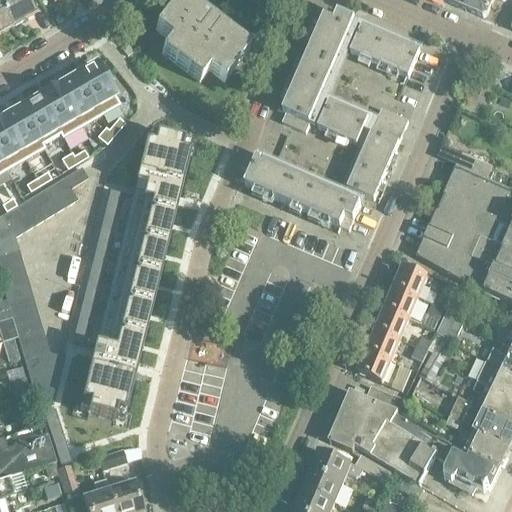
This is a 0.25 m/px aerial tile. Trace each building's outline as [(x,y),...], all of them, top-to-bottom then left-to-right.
[(0,0),(0,7),(12,28),(34,15),(24,0),(0,0)] [(248,51),(199,14),(181,0),(178,0),(155,31),(170,43),(161,55),(198,83),(207,72),(223,84),(248,51)] [(448,0),(447,4),(466,13),(471,0),(448,0)] [(471,0),(466,13),(481,19),(482,20),(488,17),(487,17),(494,0),(471,0)] [(0,34),(12,28),(0,7),(0,34)] [(286,116),(282,125),(306,135),(354,23),(328,11),(283,115),(286,116)] [(350,55),(370,63),(408,80),(420,54),(362,28),(350,55)] [(94,68),(75,79),(97,116),(116,105),(94,68)] [(75,79),(56,89),(78,127),(97,116),(75,79)] [(486,108),(493,91),(480,86),(473,102),(476,103),(472,113),(485,118),(489,109),(486,108)] [(56,89),(38,100),(59,138),(78,127),(56,89)] [(38,100),(19,111),(40,148),(59,138),(38,100)] [(317,130),(337,139),(356,147),(368,121),(329,104),(317,130)] [(19,111),(0,122),(22,159),(40,148),(19,111)] [(408,123),(382,112),(347,192),(373,203),(408,123)] [(108,133),(114,139),(124,127),(118,121),(108,133)] [(0,122),(0,164),(3,170),(22,159),(0,122)] [(105,131),(97,140),(106,148),(114,139),(108,133),(105,131)] [(125,415),(189,156),(180,154),(183,145),(156,138),(153,147),(145,145),(80,404),(89,406),(87,416),(114,422),(116,413),(125,415)] [(83,154),(73,160),(77,167),(87,161),(83,154)] [(73,160),(71,156),(61,162),(67,173),(77,167),(73,160)] [(456,168),(502,188),(507,176),(461,156),(456,168)] [(360,207),(256,162),(245,188),(349,233),(360,207)] [(415,259),(461,285),(463,285),(465,281),(485,290),(483,295),(511,307),(511,207),(508,206),(511,197),(511,192),(502,188),(456,168),(443,197),(445,198),(438,213),(436,214),(415,259)] [(81,171),(77,173),(64,181),(70,192),(87,181),(81,171)] [(40,189),(51,183),(46,176),(36,182),(40,189)] [(77,203),(70,192),(64,181),(53,187),(66,209),(77,203)] [(30,195),(40,189),(36,182),(26,188),(30,195)] [(66,209),(53,187),(43,194),(56,215),(66,209)] [(109,192),(107,200),(119,203),(121,195),(109,192)] [(56,215),(43,194),(32,200),(45,221),(56,215)] [(45,221),(32,200),(22,206),(35,227),(45,221)] [(107,200),(105,207),(117,210),(119,203),(107,200)] [(12,202),(1,208),(6,215),(16,209),(12,202)] [(35,227),(22,206),(12,212),(24,233),(35,227)] [(115,218),(117,210),(105,207),(104,215),(115,218)] [(24,233),(12,212),(1,219),(14,239),(24,233)] [(113,225),(115,218),(104,215),(102,223),(113,225)] [(0,255),(17,251),(14,239),(1,219),(0,219),(0,255)] [(100,230),(112,233),(113,225),(102,223),(100,230)] [(98,238),(110,241),(112,233),(100,230),(98,238)] [(108,248),(110,241),(98,238),(96,245),(108,248)] [(106,256),(108,248),(96,245),(94,253),(106,256)] [(17,251),(0,255),(0,268),(20,262),(17,251)] [(104,264),(106,256),(94,253),(92,261),(104,264)] [(102,271),(104,264),(92,261),(90,268),(102,271)] [(20,262),(0,268),(0,281),(24,274),(20,262)] [(100,279),(102,271),(90,268),(88,276),(100,279)] [(403,269),(393,291),(418,302),(428,279),(403,269)] [(24,274),(0,281),(0,282),(3,293),(27,286),(24,274)] [(87,283),(98,286),(100,279),(88,276),(87,283)] [(85,291),(96,294),(98,286),(87,283),(85,291)] [(27,286),(3,293),(7,305),(31,298),(27,286)] [(83,299),(95,302),(96,294),(85,291),(83,299)] [(409,323),(410,322),(418,302),(393,291),(384,312),(409,323)] [(437,297),(432,308),(443,312),(448,302),(437,297)] [(31,298),(7,305),(10,316),(34,309),(31,298)] [(81,306),(93,309),(95,302),(83,299),(81,306)] [(469,313),(452,304),(451,303),(446,314),(463,325),(463,326),(470,329),(474,320),(467,317),(469,313)] [(81,306),(79,314),(91,317),(93,309),(81,306)] [(428,318),(438,322),(443,312),(432,308),(428,318)] [(10,316),(11,321),(12,321),(14,328),(38,321),(34,309),(10,316)] [(400,344),(406,331),(409,323),(384,312),(375,333),(400,344)] [(89,324),(91,317),(79,314),(77,321),(89,324)] [(455,344),(463,326),(463,325),(446,314),(437,333),(455,344)] [(0,339),(2,345),(13,342),(12,341),(17,340),(14,328),(12,321),(11,321),(0,323),(0,339)] [(38,321),(14,328),(17,340),(41,333),(38,321)] [(77,321),(75,329),(87,332),(89,324),(77,321)] [(73,337),(85,340),(87,332),(75,329),(73,337)] [(511,350),(511,332),(510,337),(508,336),(503,347),(511,350)] [(20,351),(44,344),(41,333),(17,340),(20,351)] [(391,365),(400,344),(375,333),(366,354),(391,365)] [(428,353),(444,363),(454,346),(455,344),(437,333),(432,345),(428,353)] [(83,347),(85,340),(73,337),(71,344),(83,347)] [(420,339),(415,350),(426,356),(427,356),(428,353),(432,345),(420,339)] [(13,342),(2,345),(7,364),(18,361),(13,342)] [(24,363),(48,356),(44,344),(20,351),(24,363)] [(511,350),(503,347),(499,354),(493,352),(488,363),(504,370),(503,372),(511,375),(511,350)] [(426,356),(415,350),(404,370),(416,376),(426,356)] [(428,353),(427,356),(430,358),(418,379),(431,386),(444,363),(428,353)] [(382,386),(388,373),(391,365),(366,354),(357,376),(382,386)] [(51,401),(61,359),(48,356),(24,363),(37,405),(39,412),(53,408),(51,401)] [(494,392),(511,400),(511,375),(503,372),(504,370),(488,363),(478,383),(495,390),(494,392)] [(201,365),(192,400),(217,407),(226,372),(201,365)] [(10,385),(24,380),(21,369),(11,371),(7,377),(10,385)] [(25,381),(24,381),(12,385),(19,407),(31,404),(25,381)] [(483,412),(511,425),(511,400),(494,392),(495,390),(478,383),(473,394),(488,401),(484,411),(483,412)] [(394,399),(393,399),(371,389),(366,401),(388,411),(394,399)] [(433,450),(437,443),(396,418),(398,415),(366,401),(349,394),(328,444),(353,455),(355,449),(419,487),(436,460),(439,454),(433,450)] [(404,402),(394,398),(393,398),(393,399),(394,399),(388,411),(389,411),(389,410),(398,414),(404,402)] [(473,434),(509,452),(510,451),(511,450),(511,425),(483,412),(484,411),(460,400),(450,421),(461,426),(473,432),(473,434)] [(43,415),(45,423),(57,420),(54,412),(43,415)] [(207,437),(211,418),(186,414),(183,433),(207,437)] [(48,431),(59,427),(57,420),(45,423),(48,431)] [(461,426),(450,421),(447,427),(458,433),(461,426)] [(0,441),(21,435),(18,426),(1,433),(0,430),(0,441)] [(50,438),(62,434),(59,427),(48,431),(50,438)] [(0,482),(9,480),(55,466),(55,464),(52,457),(50,449),(48,442),(46,434),(45,432),(44,432),(40,429),(21,435),(0,441),(0,446),(2,452),(0,452),(0,482)] [(50,438),(52,446),(64,442),(62,434),(50,438)] [(473,434),(463,455),(500,472),(509,452),(473,434)] [(66,449),(64,442),(52,446),(55,453),(66,449)] [(490,493),(500,472),(463,455),(462,458),(454,454),(451,450),(437,443),(433,450),(439,454),(436,460),(448,467),(444,476),(444,483),(472,497),(475,492),(483,495),(490,493)] [(57,460),(69,457),(66,449),(55,453),(57,460)] [(307,465),(305,471),(343,487),(347,476),(356,480),(360,479),(363,473),(385,487),(391,476),(361,458),(355,468),(318,452),(312,467),(307,465)] [(121,453),(97,461),(101,474),(126,467),(121,453)] [(71,464),(69,457),(57,460),(60,468),(71,464)] [(66,501),(78,498),(68,468),(57,472),(66,501)] [(301,493),(334,507),(343,487),(305,471),(302,476),(307,478),(301,493)] [(0,503),(14,499),(9,480),(0,482),(0,503)] [(82,501),(84,511),(113,511),(108,493),(105,482),(93,486),(96,497),(82,501)] [(423,492),(405,482),(399,492),(418,503),(423,492)] [(141,511),(133,485),(131,486),(118,490),(108,493),(113,511),(141,511)] [(45,490),(49,502),(50,501),(51,503),(61,499),(57,486),(46,489),(45,490)] [(290,505),(289,509),(288,510),(291,511),(332,511),(334,507),(301,493),(295,507),(290,505)] [(9,501),(0,503),(0,511),(12,511),(27,507),(24,496),(14,499),(9,501)] [(371,511),(377,503),(369,498),(361,511),(371,511)]
